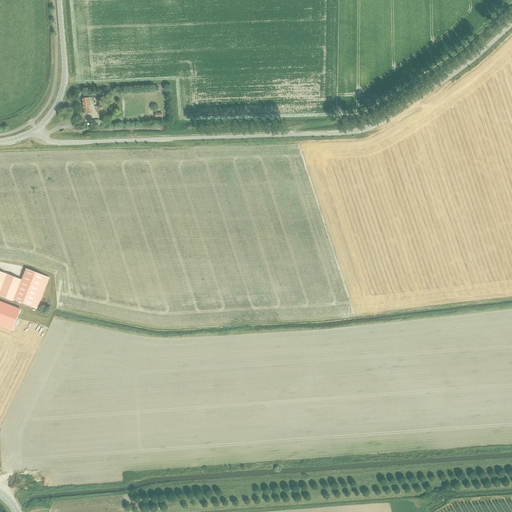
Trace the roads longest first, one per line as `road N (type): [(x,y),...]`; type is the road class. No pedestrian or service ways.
road 1 (unclassified): [(36,129),(58,142),(359,130),(455,72),(511,24)]
road 2 (unclassified): [(36,129),(63,84),(59,0)]
